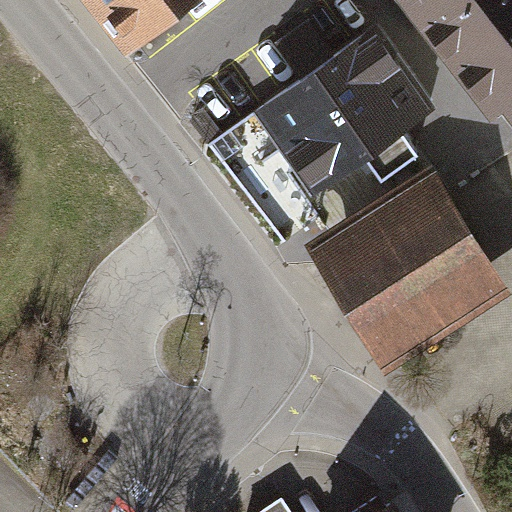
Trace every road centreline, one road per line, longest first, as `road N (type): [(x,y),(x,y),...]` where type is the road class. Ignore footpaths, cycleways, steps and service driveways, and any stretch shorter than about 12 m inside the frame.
road 1 (tertiary): [(17,0),(219,251),(251,315),(251,360)]
road 2 (tertiary): [(251,360),(379,429),(411,457),(450,511)]
road 3 (tertiary): [(143,511),(225,415),(251,360)]
road 4 (unknown): [(424,473),(511,330)]
